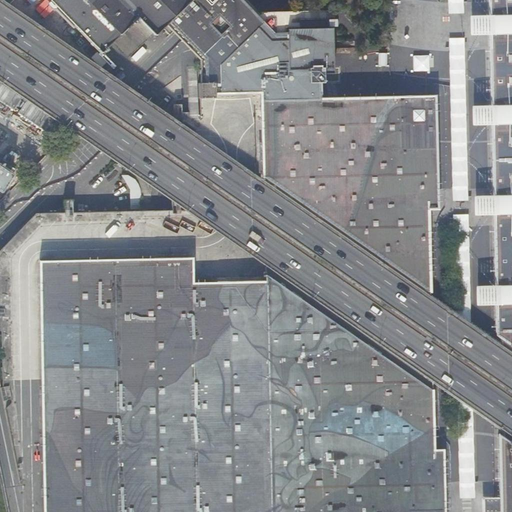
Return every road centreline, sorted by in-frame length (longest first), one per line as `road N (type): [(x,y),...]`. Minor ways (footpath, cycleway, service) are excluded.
road 1 (trunk): [(0,65),(511,425)]
road 2 (trunk): [(511,377),(0,19)]
